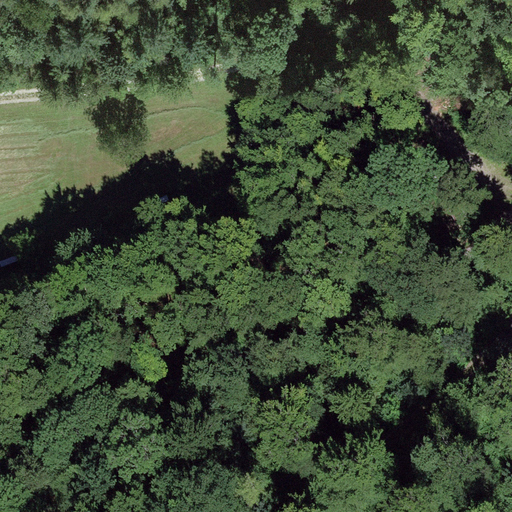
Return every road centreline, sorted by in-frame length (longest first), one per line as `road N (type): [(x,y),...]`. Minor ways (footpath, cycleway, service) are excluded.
road 1 (track): [(322,0),(459,107),(487,152),(501,222),(480,347),(379,477),(339,511)]
road 2 (track): [(511,215),(414,284),(0,465)]
road 3 (track): [(301,0),(133,84),(0,94)]
